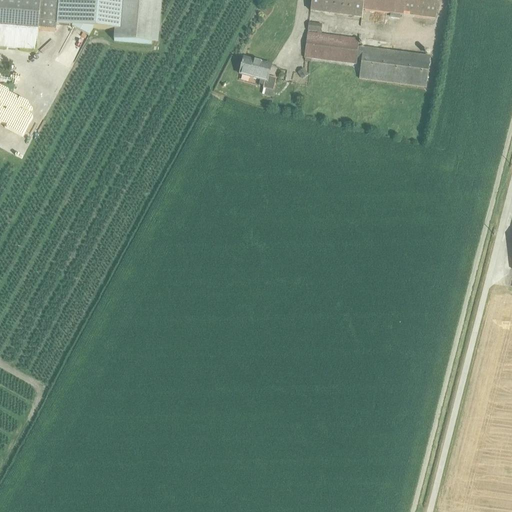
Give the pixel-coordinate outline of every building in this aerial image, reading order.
[(0,0),(0,48),(37,52),(38,29),(56,31),(57,25),(73,26),(72,28),(89,37),(94,28),(115,30),(114,40),(154,45),(156,0),(0,0)] [(311,0),(310,12),(362,19),(363,10),(391,14),(391,17),(401,18),(402,15),(436,20),(438,0),(311,0)] [(359,39),(346,37),(322,34),(322,32),(326,33),(327,25),(309,22),(305,58),(306,58),(305,60),(312,61),(312,59),(361,65),(359,79),(426,88),(431,56),(425,55),(365,48),(361,47),(359,47),(359,39)] [(244,57),(239,75),(260,81),(259,86),(264,87),(264,89),(262,95),(272,97),(276,79),(270,77),(273,65),(244,57)] [(304,68),(298,73),(303,79),(309,75),(304,68)] [(0,113),(14,120),(21,105),(3,97),(6,91),(0,88),(0,113)]
